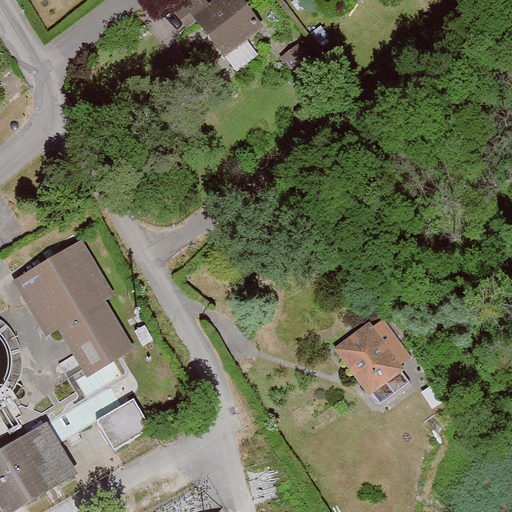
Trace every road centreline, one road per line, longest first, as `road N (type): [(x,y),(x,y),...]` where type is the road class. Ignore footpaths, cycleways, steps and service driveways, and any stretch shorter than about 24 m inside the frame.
road 1 (residential): [(46,78),(62,117),(54,143),(0,185)]
road 2 (residential): [(46,78),(151,0)]
